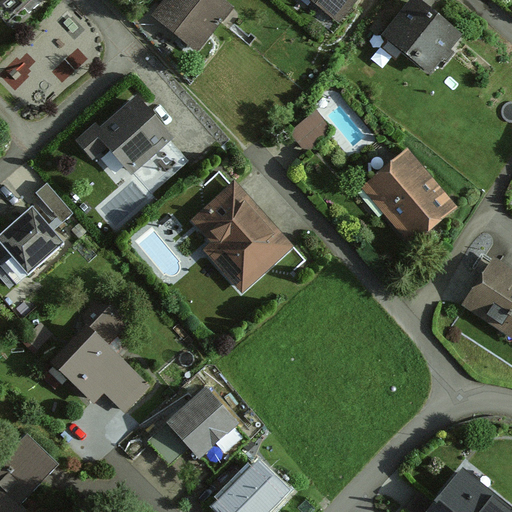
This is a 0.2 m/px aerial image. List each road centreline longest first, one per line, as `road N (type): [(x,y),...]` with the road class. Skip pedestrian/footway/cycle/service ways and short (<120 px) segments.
road 1 (residential): [(260,162),(444,367),(463,403)]
road 2 (residential): [(81,0),(113,33),(115,69),(0,174)]
road 3 (residential): [(337,511),(439,412),(463,403)]
